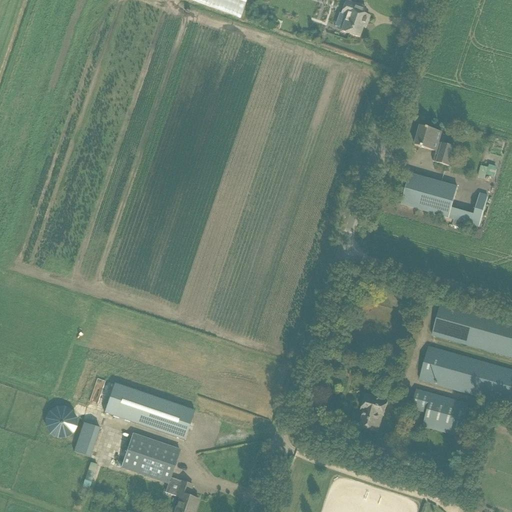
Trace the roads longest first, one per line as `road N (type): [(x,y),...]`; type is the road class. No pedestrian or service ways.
road 1 (unclassified): [(257,511),(348,254)]
road 2 (unclassified): [(348,254),(433,0)]
road 3 (unknown): [(281,445),(451,511)]
road 4 (unclassified): [(511,302),(348,254)]
